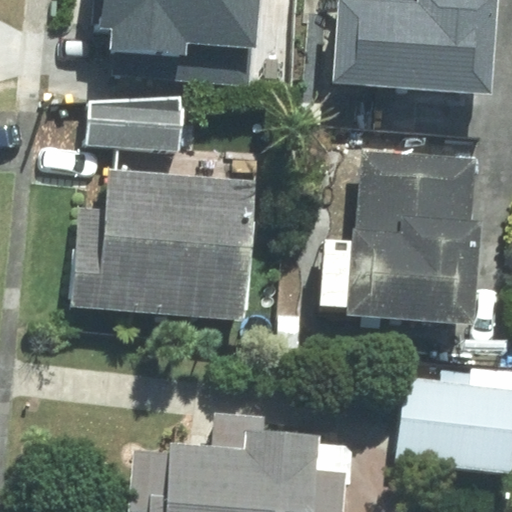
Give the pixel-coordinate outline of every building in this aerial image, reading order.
[(94,0),(92,28),(109,29),(107,51),(129,53),(128,74),(250,81),(255,0),(94,0)] [(341,0),(335,82),(495,94),(502,0),(341,0)] [(89,146),(180,153),(183,110),(92,103),(89,146)] [(479,158),(364,151),(353,314),(479,322),(486,220),(475,219),(479,158)] [(73,308),(246,321),(258,179),(109,167),(106,210),(81,208),(73,308)] [(511,390),(405,378),(396,461),(511,473),(511,390)] [(346,511),(350,472),(319,469),(322,434),(265,430),(267,418),(216,414),(213,444),(171,440),(170,451),(138,449),(133,511),(148,511),(346,511)]
